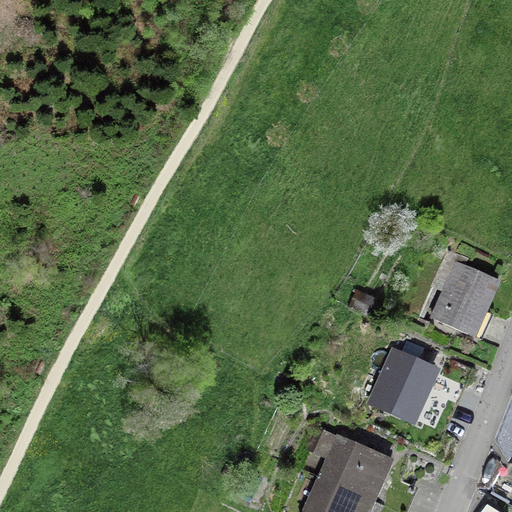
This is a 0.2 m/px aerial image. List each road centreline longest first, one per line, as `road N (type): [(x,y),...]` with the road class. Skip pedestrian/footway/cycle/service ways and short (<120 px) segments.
road 1 (track): [(263,0),(0,493)]
road 2 (residential): [(449,511),(511,353)]
